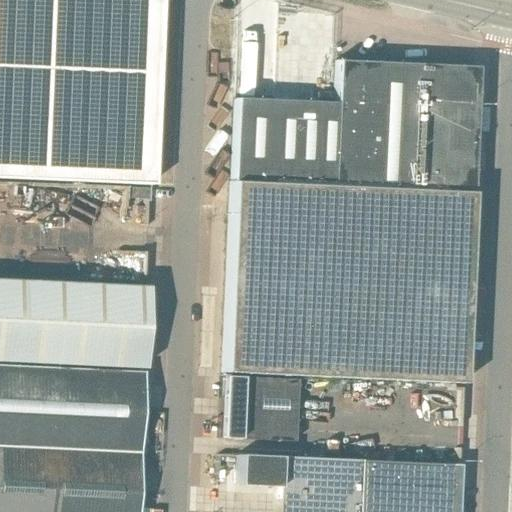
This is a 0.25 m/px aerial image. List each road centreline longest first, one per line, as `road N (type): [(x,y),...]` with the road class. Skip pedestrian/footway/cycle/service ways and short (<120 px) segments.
road 1 (unclassified): [(172,511),(195,0)]
road 2 (unclassified): [(495,511),(511,96)]
